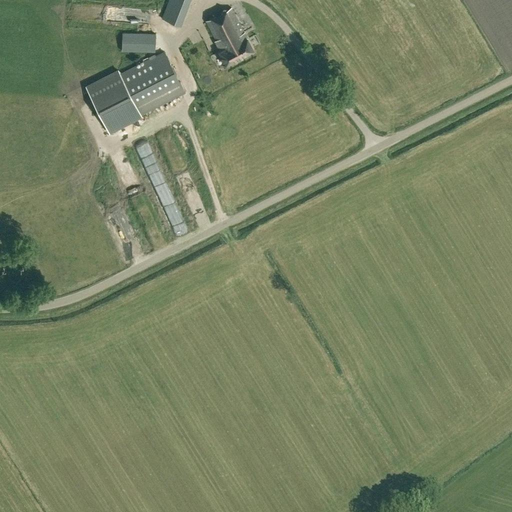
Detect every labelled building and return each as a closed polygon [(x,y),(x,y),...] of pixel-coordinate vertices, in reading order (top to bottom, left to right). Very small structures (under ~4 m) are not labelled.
[(168,0),(162,18),(181,26),(191,0),(168,0)] [(219,51),(226,64),(253,50),(231,8),(206,21),(216,41),(215,41),(220,50),(219,51)] [(130,12),(130,22),(151,22),(151,12),(130,12)] [(243,18),(248,35),(256,32),(254,26),(251,16),(243,18)] [(121,51),(155,52),(156,34),(122,32),(121,51)] [(163,52),(119,75),(118,71),(86,88),(109,132),(141,116),(140,115),(184,92),(163,52)] [(181,175),(182,187),(193,187),(192,174),(181,175)] [(177,199),(167,202),(182,241),(192,237),(177,199)]
